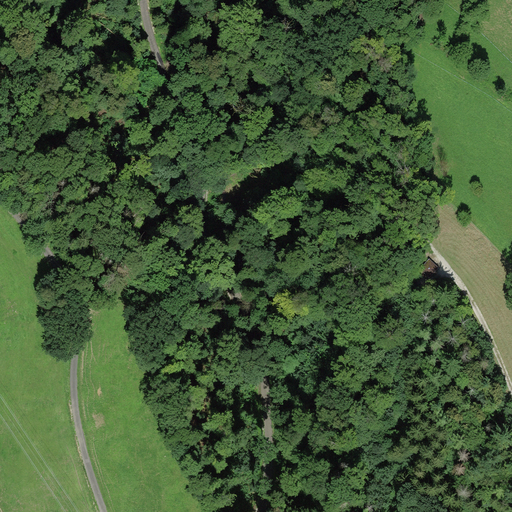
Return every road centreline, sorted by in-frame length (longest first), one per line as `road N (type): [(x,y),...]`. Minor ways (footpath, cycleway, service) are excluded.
road 1 (unclassified): [(168,0),(284,294),(294,340),(296,421),(272,511)]
road 2 (track): [(104,511),(71,384),(75,309),(67,281),(0,196)]
road 3 (track): [(511,395),(464,291),(423,241),(424,181)]
